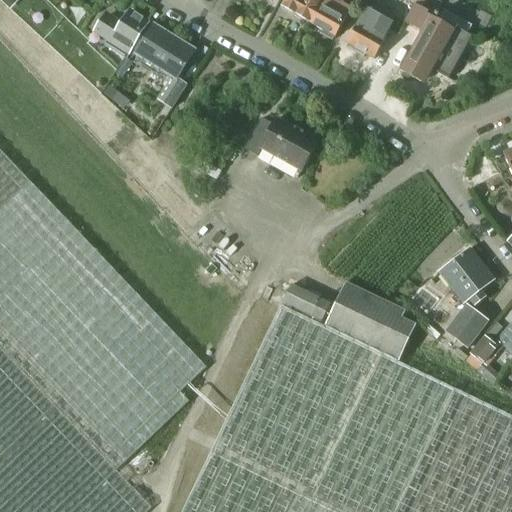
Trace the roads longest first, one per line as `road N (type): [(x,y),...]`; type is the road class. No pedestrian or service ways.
road 1 (residential): [(427,154),(164,0)]
road 2 (residential): [(427,154),(511,272)]
